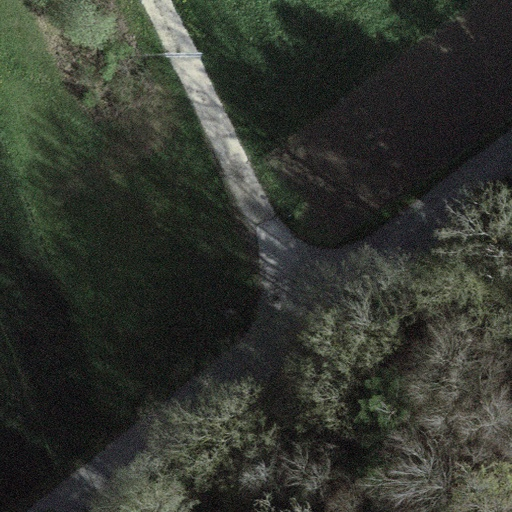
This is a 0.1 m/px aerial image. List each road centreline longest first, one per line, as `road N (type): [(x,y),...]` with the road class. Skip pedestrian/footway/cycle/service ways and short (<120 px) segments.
road 1 (unclassified): [(511,161),(327,296),(68,511)]
road 2 (track): [(167,0),(327,296)]
